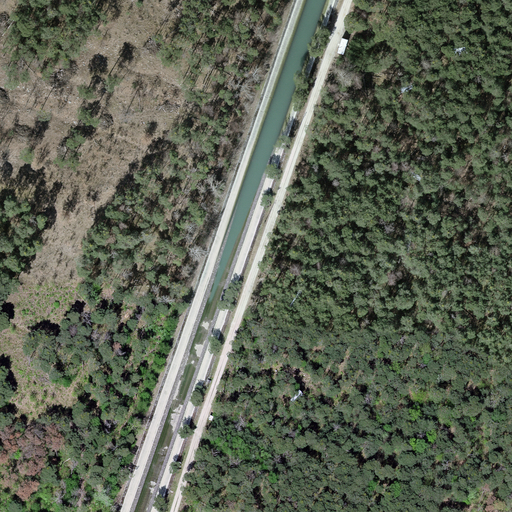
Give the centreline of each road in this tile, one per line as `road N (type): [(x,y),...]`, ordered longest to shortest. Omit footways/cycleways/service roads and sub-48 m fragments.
road 1 (track): [(349,0),(175,511)]
road 2 (track): [(0,422),(63,420),(81,449),(82,511)]
